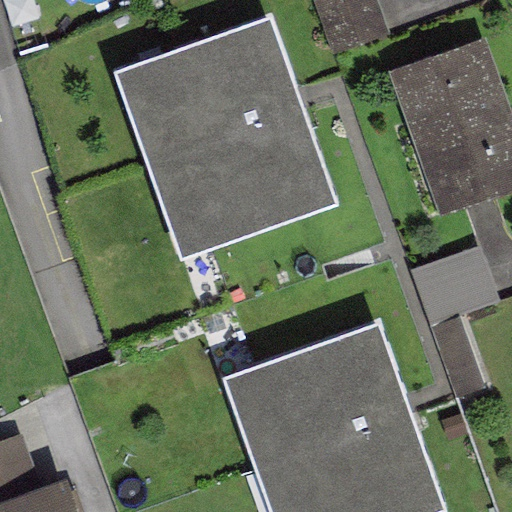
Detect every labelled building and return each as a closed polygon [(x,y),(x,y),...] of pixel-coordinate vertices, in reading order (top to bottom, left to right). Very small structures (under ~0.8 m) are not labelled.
[(385,0),(322,0),(341,50),(396,30),(385,0)] [(270,23),(112,79),(180,268),(337,213),(270,23)] [(511,124),(484,43),(388,76),(438,222),(511,196),(511,124)] [(417,265),(437,319),(505,294),(485,241),(417,265)] [(437,320),(461,392),(493,381),(469,309),(437,320)] [(441,511),(377,333),(223,388),(267,511),(441,511)] [(0,510),(42,496),(21,438),(0,445),(0,510)] [(42,496),(0,510),(0,511),(74,511),(65,487),(42,496)]
